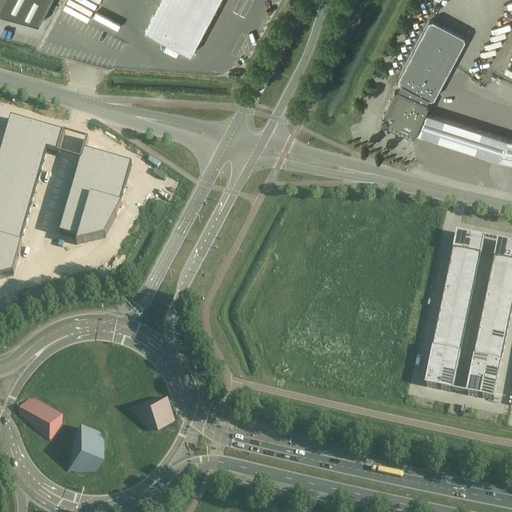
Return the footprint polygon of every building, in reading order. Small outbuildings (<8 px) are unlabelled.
[(0,0),(0,13),(39,24),(51,0),(0,0)] [(161,0),(145,30),(191,54),(219,0),(161,0)] [(386,122),(387,125),(411,136),(415,135),(423,116),(428,105),(427,105),(427,102),(431,100),(431,98),(434,98),(465,39),(429,20),(398,79),(399,82),(396,83),(398,89),(394,90),(383,114),(384,117),(381,118),(383,123),(386,122)] [(511,144),(507,143),(423,116),(415,135),(500,163),(511,165),(511,144)] [(11,120),(0,156),(0,279),(13,277),(22,246),(20,246),(47,152),(57,155),(57,156),(59,156),(65,134),(63,134),(63,135),(11,120)] [(77,173),(59,235),(78,240),(77,246),(105,239),(122,206),(120,206),(132,166),(85,152),(88,141),(86,140),(77,173)] [(432,350),(425,387),(453,393),(460,355),(480,257),(480,258),(484,240),(456,234),(453,252),(433,350),(432,350)] [(473,358),(466,396),(494,401),(501,364),(511,311),(511,245),(497,242),(494,260),(474,358),(473,358)] [(167,395),(134,407),(145,437),(178,424),(167,395)] [(31,397),(20,410),(18,414),(47,440),(51,442),(55,433),(60,428),(65,416),(49,409),(42,403),(31,397)] [(106,470),(104,431),(70,432),(72,471),(106,470)]
